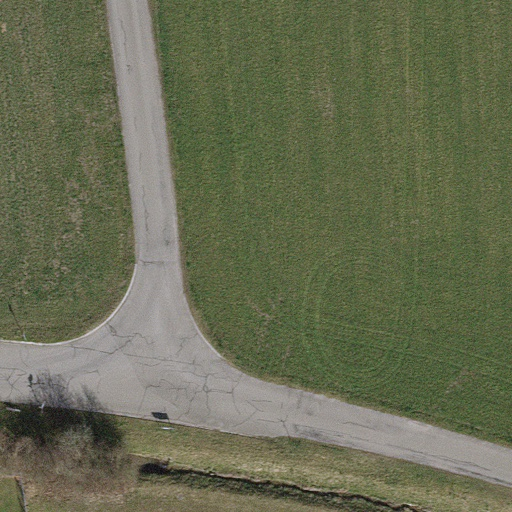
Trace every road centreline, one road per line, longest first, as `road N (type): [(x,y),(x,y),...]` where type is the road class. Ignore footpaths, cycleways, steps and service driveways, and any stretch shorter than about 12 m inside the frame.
road 1 (unclassified): [(125,0),(164,390)]
road 2 (unclassified): [(511,471),(164,390)]
road 3 (residential): [(164,390),(0,371)]
